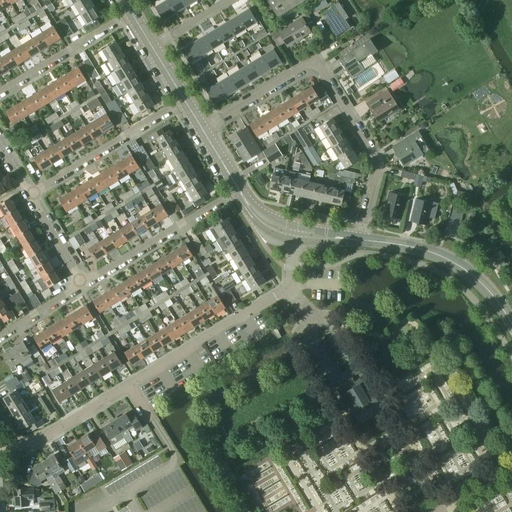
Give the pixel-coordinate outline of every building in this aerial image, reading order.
[(7,0),(0,0),(0,10),(1,12),(11,5),(7,0)] [(81,0),(74,5),(80,15),(94,7),(89,0),(81,0)] [(180,0),(167,0),(166,1),(174,14),(185,7),(180,0)] [(269,0),(267,1),(278,18),(306,0),(269,0)] [(318,0),(316,1),(307,7),(312,14),(327,4),(324,0),(318,0)] [(174,14),(166,1),(155,7),(163,21),(174,14)] [(324,20),(335,37),(349,28),(345,20),(348,18),(338,3),(324,12),(328,18),(324,20)] [(94,7),(80,15),(87,25),(84,27),(87,32),(98,24),(96,20),(100,17),(94,7)] [(248,10),(237,16),(245,30),(256,23),(248,10)] [(237,16),(226,23),(234,36),(245,30),(237,16)] [(59,21),(62,26),(66,23),(67,24),(67,23),(64,18),(59,21)] [(272,33),(279,45),(284,43),(287,47),(310,33),(301,18),(278,33),(277,31),(272,33)] [(28,20),(22,23),(25,28),(31,25),(28,20)] [(25,28),(22,23),(17,27),(20,32),(25,28)] [(66,23),(62,26),(68,37),(73,34),(67,23),(67,24),(66,23)] [(226,23),(215,30),(223,43),(234,36),(226,23)] [(52,26),(42,33),(50,45),(60,39),(52,26)] [(215,30),(203,37),(211,50),(223,43),(215,30)] [(7,33),(1,36),(4,41),(10,37),(7,33)] [(42,33),(32,39),(39,52),(50,45),(42,33)] [(256,33),(251,36),(254,41),(260,38),(256,33)] [(203,37),(192,44),(200,57),(211,50),(203,37)] [(32,39),(21,45),(29,58),(39,52),(32,39)] [(338,60),(351,80),(364,71),(359,63),(371,55),(377,51),(369,39),(363,43),(338,60)] [(101,51),(108,61),(121,53),(115,42),(101,51)] [(200,57),(192,44),(181,50),(189,63),(200,57)] [(254,44),(248,48),(251,53),(257,49),(254,44)] [(21,45),(11,52),(19,64),(29,58),(21,45)] [(273,50),(262,57),(270,70),(281,64),(273,50)] [(11,52),(1,58),(8,71),(19,64),(11,52)] [(108,61),(104,64),(110,74),(114,72),(128,63),(121,53),(120,54),(108,61)] [(262,57),(250,64),(258,77),(270,70),(262,57)] [(1,58),(0,58),(0,75),(8,71),(1,58)] [(83,62),(90,72),(95,69),(88,59),(83,62)] [(114,72),(110,74),(117,84),(121,82),(134,74),(128,63),(114,72)] [(250,64),(239,71),(247,84),(258,77),(250,64)] [(78,68),(68,74),(75,87),(86,80),(78,68)] [(90,72),(87,74),(91,80),(98,75),(98,74),(95,69),(90,72)] [(393,70),(383,76),(385,80),(387,82),(388,84),(399,77),(394,70),(393,69),(393,70)] [(239,71),(228,77),(236,91),(247,84),(239,71)] [(68,74),(57,81),(65,93),(75,87),(68,74)] [(123,95),(127,92),(140,84),(134,74),(121,82),(116,85),(122,95),(123,95)] [(228,77),(217,84),(225,97),(236,91),(228,77)] [(399,77),(388,84),(392,90),(402,83),(399,77)] [(57,81),(47,87),(54,99),(65,93),(57,81)] [(127,92),(123,95),(126,99),(130,97),(133,103),(147,94),(140,84),(139,85),(127,92)] [(225,97),(217,84),(205,91),(213,104),(225,97)] [(312,87),(301,93),(309,106),(319,100),(320,103),(329,98),(322,86),(314,91),(312,87)] [(47,87),(36,93),(44,106),(54,99),(47,87)] [(97,90),(100,95),(105,92),(102,87),(97,90)] [(367,103),(378,122),(399,109),(388,90),(367,103)] [(86,94),(89,99),(95,96),(92,91),(86,94)] [(105,92),(100,95),(103,100),(108,97),(105,92)] [(36,93),(26,100),(34,112),(44,106),(36,93)] [(301,93),(291,99),(298,112),(309,106),(301,93)] [(153,105),(147,94),(133,103),(140,113),(153,105)] [(91,102),(94,107),(99,103),(97,99),(91,102)] [(291,99),(280,106),(288,118),(298,112),(291,99)] [(26,100),(16,106),(23,118),(34,112),(26,100)] [(76,100),(71,103),(74,108),(79,105),(76,100)] [(91,102),(86,105),(90,110),(95,107),(91,102)] [(74,108),(71,103),(66,107),(69,112),(74,108)] [(23,118),(16,106),(5,112),(13,125),(23,118)] [(112,109),(115,114),(120,111),(117,106),(112,109)] [(280,106),(270,112),(277,125),(288,118),(280,106)] [(81,108),(76,111),(79,116),(84,113),(81,108)] [(79,116),(76,111),(70,115),(74,119),(79,116)] [(120,111),(115,114),(122,125),(127,122),(120,111)] [(56,112),(50,116),(53,121),(59,118),(56,112)] [(270,112),(259,118),(267,131),(277,125),(270,112)] [(106,114),(95,120),(103,133),(114,127),(106,114)] [(53,121),(50,116),(45,119),(48,124),(53,121)] [(267,131),(259,118),(249,124),(256,137),(267,131)] [(319,127),(314,130),(321,140),(325,137),(338,129),(332,119),(319,127)] [(95,120),(85,127),(93,139),(103,133),(95,120)] [(297,120),(291,124),(294,128),(300,125),(297,120)] [(20,136),(14,127),(9,130),(15,139),(20,136)] [(85,127),(75,133),(82,146),(93,139),(85,127)] [(245,128),(229,137),(237,151),(236,151),(240,157),(241,157),(244,162),(257,155),(260,153),(245,128)] [(161,129),(147,137),(153,147),(155,146),(159,151),(162,149),(175,141),(169,131),(164,134),(161,129)] [(299,129),(293,132),(298,141),(304,137),(299,129)] [(325,137),(332,148),(345,140),(338,129),(325,137)] [(392,147),(403,166),(429,150),(418,131),(392,147)] [(75,133),(64,139),(72,152),(82,146),(75,133)] [(291,136),(284,140),(287,145),(294,141),(291,136)] [(64,139),(54,145),(62,158),(72,152),(64,139)] [(332,148),(326,151),(333,161),(335,160),(338,158),(351,150),(345,140),(332,148)] [(175,141),(162,149),(168,160),(181,152),(175,141)] [(264,154),(269,163),(282,156),(275,144),(264,150),(262,152),(264,154)] [(54,145),(44,152),(51,164),(62,158),(54,145)] [(137,150),(144,161),(149,158),(142,147),(137,150)] [(305,150),(304,151),(310,161),(315,158),(316,157),(310,147),(305,150)] [(29,161),(33,158),(28,149),(24,152),(29,161)] [(338,158),(335,160),(338,164),(341,162),(345,169),(358,160),(351,150),(338,158)] [(44,152),(33,158),(41,171),(51,164),(44,152)] [(181,152),(168,160),(175,170),(188,162),(181,152)] [(297,157),(300,163),(306,159),(302,154),(297,157)] [(131,155),(121,162),(129,174),(139,168),(131,155)] [(149,158),(144,161),(150,171),(155,168),(152,163),(149,158)] [(121,162),(111,168),(118,181),(129,174),(121,162)] [(194,172),(188,162),(175,170),(170,173),(176,184),(181,181),(194,172)] [(111,168),(100,174),(108,187),(118,181),(111,168)] [(269,189),(281,192),(286,170),(274,168),(273,174),(269,189)] [(293,195),(296,179),(298,173),(286,170),(281,192),(293,195)] [(336,170),(335,175),(354,180),(355,174),(343,171),(343,172),(336,170)] [(416,174),(402,171),(400,177),(414,181),(416,174)] [(444,171),(438,174),(442,180),(447,177),(444,171)] [(181,181),(187,191),(200,183),(194,172),(181,181)] [(100,174),(90,181),(98,193),(108,187),(100,174)] [(429,183),(430,177),(416,174),(414,181),(413,186),(419,188),(420,181),(429,183)] [(150,178),(154,184),(159,180),(156,175),(150,178)] [(335,175),(334,180),(346,183),(353,185),(353,184),(354,180),(335,175)] [(293,195),(305,197),(309,182),(296,179),(293,195)] [(159,180),(154,184),(158,190),(164,187),(160,180),(159,180)] [(90,181),(79,187),(87,200),(98,193),(90,181)] [(309,182),(305,197),(317,200),(320,185),(309,182)] [(200,183),(187,191),(194,201),(192,202),(196,208),(205,201),(202,197),(207,194),(200,183)] [(317,200),(328,203),(332,188),(320,185),(317,200)] [(79,187),(69,194),(77,206),(87,200),(79,187)] [(332,188),(328,203),(340,206),(344,191),(332,188)] [(145,193),(148,197),(154,193),(151,189),(145,193)] [(132,190),(126,193),(129,198),(134,194),(132,190)] [(383,215),(400,219),(405,196),(388,192),(383,215)] [(129,198),(126,193),(121,196),(123,201),(129,198)] [(77,206),(69,194),(59,200),(66,212),(77,206)] [(166,197),(169,202),(174,199),(171,194),(166,197)] [(0,204),(0,207),(5,215),(16,209),(10,198),(0,204)] [(137,198),(130,202),(133,206),(139,203),(137,198)] [(174,199),(169,202),(175,213),(181,210),(174,199)] [(410,222),(427,226),(428,219),(434,221),(438,205),(431,203),(415,199),(410,222)] [(111,202),(105,206),(108,211),(114,207),(111,202)] [(133,206),(130,202),(125,205),(128,210),(133,206)] [(161,205),(151,211),(158,223),(168,216),(161,205)] [(108,211),(105,206),(100,209),(103,214),(108,211)] [(5,215),(11,226),(22,219),(16,209),(5,215)] [(453,209),(450,221),(460,224),(463,211),(453,209)] [(116,211),(110,214),(113,219),(119,215),(116,211)] [(151,211),(140,217),(147,229),(158,223),(151,211)] [(113,219),(110,214),(104,218),(107,223),(113,219)] [(140,217),(130,224),(137,235),(147,229),(140,217)] [(11,226),(17,236),(28,229),(22,219),(11,226)] [(216,240),(219,238),(233,230),(226,219),(213,228),(209,230),(216,240)] [(208,222),(202,226),(204,231),(211,227),(208,222)] [(95,223),(89,227),(92,231),(98,228),(95,223)] [(130,224),(120,230),(127,242),(137,235),(130,224)] [(17,236),(23,247),(35,240),(28,229),(17,236)] [(120,230),(109,237),(117,248),(127,242),(120,230)] [(239,240),(233,230),(219,238),(216,240),(222,251),(223,250),(226,249),(239,240)] [(74,237),(80,247),(85,243),(79,234),(74,237)] [(109,237),(99,243),(106,254),(117,248),(109,237)] [(192,240),(199,251),(204,248),(197,237),(192,240)] [(23,247),(30,257),(41,250),(35,240),(23,247)] [(228,253),(232,259),(245,251),(239,240),(226,249),(223,250),(226,254),(228,253)] [(106,254),(99,243),(89,249),(96,261),(106,254)] [(186,244),(175,251),(182,262),(193,256),(186,244)] [(30,257),(36,267),(47,260),(41,250),(30,257)] [(175,251),(165,257),(172,269),(182,262),(175,251)] [(232,259),(238,269),(246,264),(252,261),(245,251),(232,259)] [(165,257),(155,263),(162,275),(172,269),(165,257)] [(7,262),(11,268),(16,265),(12,259),(7,262)] [(36,267),(42,278),(54,271),(47,260),(36,267)] [(241,282),(245,280),(258,271),(252,261),(246,264),(238,269),(234,272),(241,282)] [(155,263),(144,270),(151,281),(162,275),(155,263)] [(201,269),(195,273),(198,278),(204,274),(201,269)] [(144,270),(134,276),(141,288),(151,281),(144,270)] [(214,270),(209,273),(212,278),(217,275),(214,270)] [(54,271),(42,278),(49,288),(60,281),(54,271)] [(258,271),(245,280),(251,290),(265,282),(258,271)] [(134,276),(123,282),(131,294),(141,288),(134,276)] [(213,281),(216,285),(223,280),(220,276),(213,281)] [(206,277),(201,281),(204,285),(209,282),(206,277)] [(186,278),(180,282),(183,287),(189,283),(186,278)] [(24,280),(20,283),(24,289),(28,286),(25,280),(24,280)] [(123,282),(113,289),(120,300),(131,294),(123,282)] [(183,287),(180,282),(174,286),(177,290),(183,287)] [(221,288),(224,293),(229,289),(226,284),(221,288)] [(190,287),(185,290),(188,295),(193,291),(190,287)] [(113,289),(103,295),(110,307),(120,300),(113,289)] [(229,289),(224,293),(231,303),(236,300),(229,289)] [(188,295),(185,290),(180,293),(182,298),(188,295)] [(165,291),(159,295),(162,299),(168,296),(165,291)] [(2,302),(0,303),(0,318),(1,318),(4,322),(6,321),(15,316),(11,310),(8,312),(5,306),(12,302),(13,305),(19,306),(25,303),(19,292),(9,298),(2,302)] [(110,307),(103,295),(92,301),(100,313),(110,307)] [(217,295),(207,302),(214,314),(225,308),(217,295)] [(38,300),(32,303),(33,305),(36,309),(41,306),(38,300)] [(207,302),(196,308),(204,321),(214,314),(207,302)] [(145,303),(139,307),(142,312),(148,308),(145,303)] [(167,307),(164,303),(159,306),(162,311),(167,307)] [(85,306),(75,312),(82,324),(93,318),(85,306)] [(196,308),(186,314),(194,327),(204,321),(196,308)] [(75,312),(65,318),(72,330),(82,324),(75,312)] [(149,312),(144,315),(147,320),(152,317),(149,312)] [(186,314),(176,321),(183,333),(194,327),(186,314)] [(147,320),(144,315),(138,319),(142,324),(147,320)] [(124,316),(118,320),(121,325),(127,321),(124,316)] [(65,318),(54,325),(62,337),(72,330),(65,318)] [(121,325),(118,320),(112,323),(115,328),(121,325)] [(176,321),(165,327),(173,340),(183,333),(176,321)] [(54,325),(44,331),(51,343),(62,337),(54,325)] [(129,325),(123,328),(126,333),(131,329),(129,325)] [(165,327),(155,333),(163,346),(173,340),(165,327)] [(281,337),(276,327),(271,329),(276,339),(281,337)] [(126,333),(123,328),(118,331),(121,336),(126,333)] [(90,337),(93,342),(104,335),(101,330),(90,337)] [(51,343),(44,331),(33,337),(33,338),(41,350),(51,343)] [(155,333),(145,340),(152,352),(163,346),(155,333)] [(85,340),(80,343),(83,348),(88,345),(85,340)] [(145,340),(134,346),(142,359),(152,352),(145,340)] [(69,341),(65,343),(70,351),(74,349),(69,341)] [(100,341),(95,345),(98,350),(104,346),(100,341)] [(23,342),(12,348),(21,361),(24,367),(33,361),(29,356),(31,355),(23,342)] [(83,348),(80,343),(74,347),(77,352),(83,348)] [(98,350),(95,345),(90,348),(93,353),(98,350)] [(33,346),(29,349),(35,359),(40,356),(33,346)] [(142,359),(134,346),(124,352),(132,365),(142,359)] [(21,361),(12,348),(2,355),(10,368),(13,372),(17,370),(14,365),(21,361)] [(106,357),(103,358),(111,371),(114,369),(122,364),(120,362),(114,352),(106,357)] [(62,361),(68,357),(65,353),(59,356),(62,361)] [(80,354),(75,357),(78,362),(83,359),(80,354)] [(70,361),(72,366),(78,362),(75,357),(70,361)] [(98,361),(93,364),(101,377),(106,374),(111,371),(103,358),(98,361)] [(47,362),(51,368),(57,364),(54,360),(53,359),(47,362)] [(40,367),(43,372),(49,369),(46,364),(40,367)] [(83,371),(90,384),(101,377),(93,364),(91,366),(83,371)] [(83,371),(72,377),(80,390),(90,384),(83,371)] [(27,372),(22,376),(24,379),(26,382),(31,379),(27,372)] [(16,377),(5,384),(8,389),(19,382),(16,377)] [(67,380),(61,384),(69,397),(75,393),(80,390),(72,377),(67,380)] [(351,379),(352,378),(342,383),(343,383),(343,384),(344,384),(346,387),(338,392),(352,416),(376,401),(362,377),(354,382),(351,379)] [(3,398),(9,409),(23,400),(17,392),(25,387),(21,381),(19,382),(8,389),(11,393),(3,398)] [(69,397),(61,384),(60,385),(52,390),(59,402),(69,397)] [(38,399),(41,404),(42,404),(47,401),(43,396),(38,399)] [(9,409),(16,419),(29,411),(23,400),(9,409)] [(42,404),(41,404),(48,414),(53,411),(47,401),(42,404)] [(29,411),(16,419),(22,430),(27,427),(30,432),(44,424),(38,414),(33,417),(29,411)] [(129,419),(126,414),(114,421),(127,443),(132,440),(129,435),(130,434),(128,431),(133,427),(136,431),(142,427),(135,415),(129,419)] [(114,421),(102,428),(109,440),(112,445),(114,421)] [(86,460),(90,465),(92,464),(91,462),(93,461),(90,456),(93,455),(90,450),(95,447),(98,452),(106,447),(99,435),(92,440),(88,434),(78,441),(88,458),(86,459),(86,460)] [(84,461),(86,460),(86,459),(88,458),(78,441),(67,447),(75,459),(81,455),(84,461)] [(152,445),(146,449),(149,454),(155,450),(152,445)] [(125,451),(113,458),(121,471),(132,464),(131,461),(125,451)] [(54,455),(43,461),(51,474),(62,467),(54,455)] [(29,475),(27,477),(30,483),(37,486),(38,486),(42,483),(41,481),(46,477),(49,482),(53,488),(58,485),(54,479),(51,474),(43,461),(32,468),(35,472),(29,475)] [(9,470),(13,476),(24,469),(20,463),(9,470)] [(58,485),(53,488),(56,493),(61,490),(66,487),(59,476),(54,479),(58,485)] [(85,482),(80,485),(85,492),(89,489),(85,482)] [(34,500),(33,488),(14,489),(15,506),(29,506),(28,500),(34,500)] [(47,503),(39,503),(40,511),(54,510),(54,500),(46,501),(47,503)]
